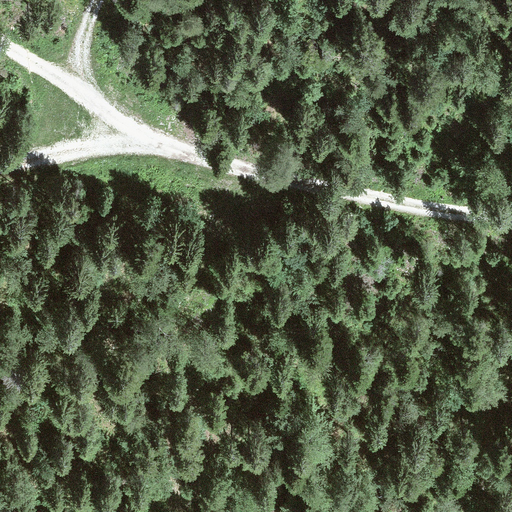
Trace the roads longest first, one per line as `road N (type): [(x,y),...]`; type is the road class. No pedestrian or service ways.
road 1 (track): [(141,132),(305,184),(511,219)]
road 2 (track): [(141,132),(0,43)]
road 3 (track): [(0,165),(141,132)]
